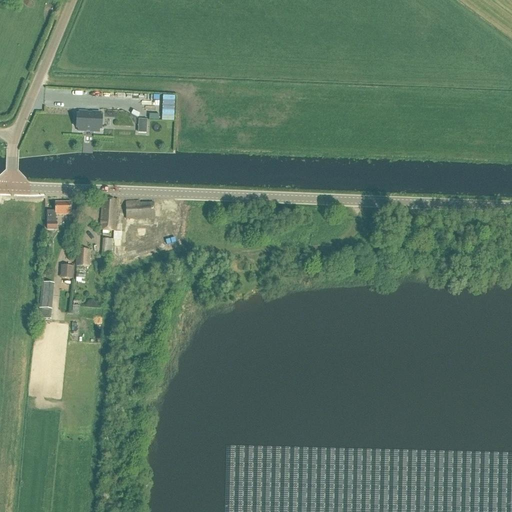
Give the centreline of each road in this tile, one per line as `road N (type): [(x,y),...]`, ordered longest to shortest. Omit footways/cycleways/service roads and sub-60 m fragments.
road 1 (tertiary): [(511,206),(12,187)]
road 2 (unclassified): [(17,133),(71,0)]
